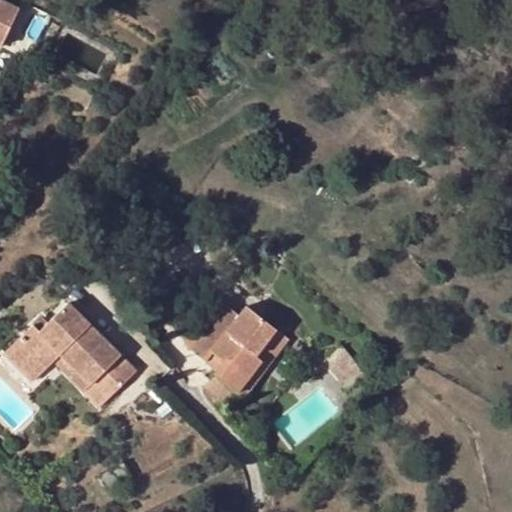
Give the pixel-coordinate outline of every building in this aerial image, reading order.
[(0,0),(0,44),(17,9),(0,0)] [(237,391),(282,333),(246,307),(239,316),(221,302),(187,346),(204,360),(208,356),(211,352),(223,362),(219,366),(216,370),(214,373),(215,374),(203,386),(220,404),(236,390),(237,391)] [(33,381),(55,360),(60,354),(88,382),(82,388),(100,406),(136,371),(68,303),(39,330),(32,337),(26,331),(5,352),(33,381)] [(32,337),(39,330),(33,324),(26,331),(32,337)] [(290,339),(282,333),(237,391),(245,396),(290,339)] [(344,341),(327,357),(352,385),(370,368),(344,341)] [(55,360),(82,388),(88,382),(60,354),(55,360)] [(204,360),(216,370),(219,366),(208,356),(204,360)] [(125,463),(102,475),(109,488),(131,476),(125,463)]
